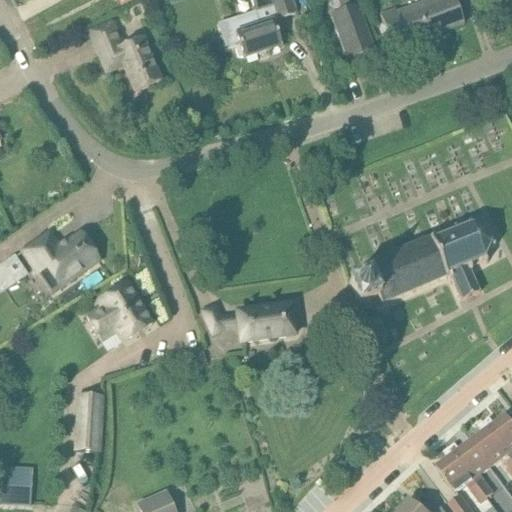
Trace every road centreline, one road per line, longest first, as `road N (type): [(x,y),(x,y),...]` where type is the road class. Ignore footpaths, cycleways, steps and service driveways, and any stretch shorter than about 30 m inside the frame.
road 1 (unclassified): [(511,55),(284,138),(169,173),(141,173),(118,170),(69,133),(0,5)]
road 2 (residential): [(336,511),(511,356)]
